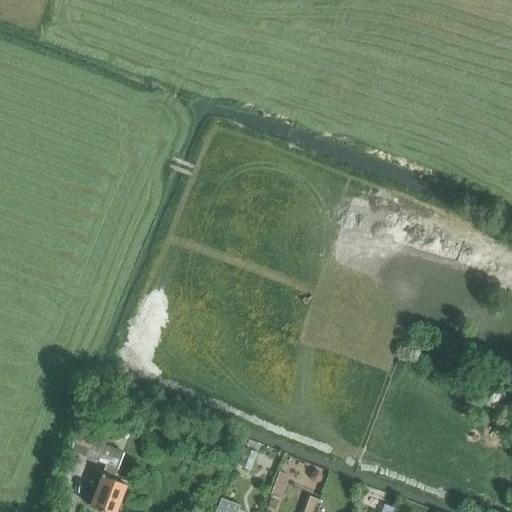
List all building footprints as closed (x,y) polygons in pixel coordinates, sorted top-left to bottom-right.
[(511,351),(511,298),(502,295),(484,352),(508,360),(511,351)] [(107,418),(103,431),(112,435),(117,422),(107,418)] [(78,429),(70,449),(107,463),(90,508),(101,511),(117,511),(127,486),(113,480),(124,451),(105,443),(106,440),(78,429)] [(311,472),(309,478),(314,483),(320,482),(322,475),(318,470),(311,472)] [(302,511),(314,511),(320,499),(309,495),(302,511)]
